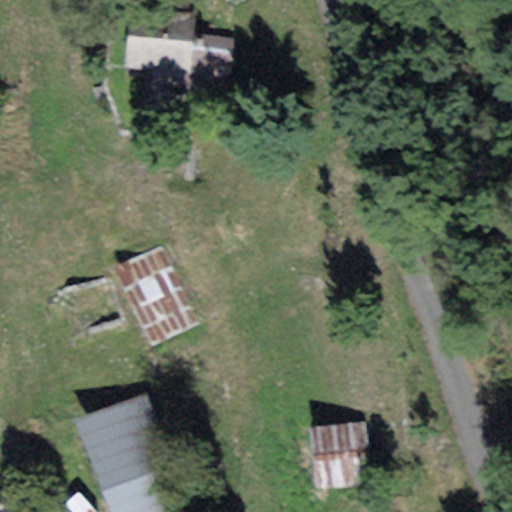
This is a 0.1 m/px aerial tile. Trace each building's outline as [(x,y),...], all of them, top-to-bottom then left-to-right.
[(255,48),(206,37),(207,29),(133,19),(124,51),(128,87),(160,88),(159,101),(187,102),(188,92),(247,101),(255,48)] [(169,254),(116,281),(155,360),(209,333),(169,254)] [(189,511),(150,407),(72,430),(92,506),(95,511),(189,511)] [(381,432),(311,440),(317,502),(388,494),(381,432)] [(0,511),(11,511),(6,493),(0,495),(0,511)]
